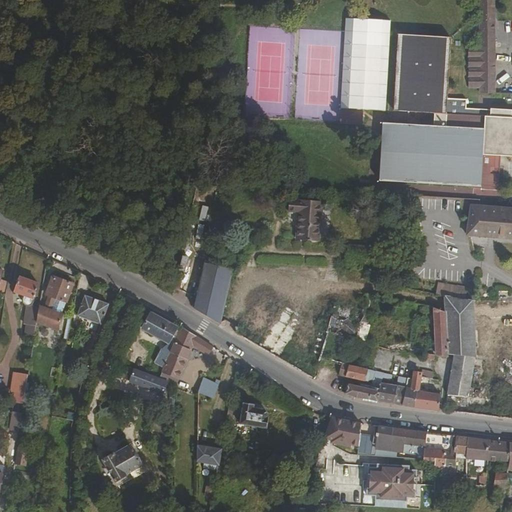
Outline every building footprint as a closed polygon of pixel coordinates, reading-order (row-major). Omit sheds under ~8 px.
[(495,0),(480,0),(479,47),(469,47),(469,87),(480,87),(480,93),(495,93),(495,0)] [(391,21),(348,17),(342,109),(385,111),(391,21)] [(450,38),(399,35),(394,110),(435,113),(434,126),(384,123),(380,180),(499,187),(501,155),(511,156),(511,116),(511,117),(511,110),(491,108),(491,110),(467,108),(467,100),(446,99),(450,38)] [(323,201),(290,199),(289,211),(299,212),(297,239),(320,241),(323,201)] [(511,207),(480,205),(471,205),(467,236),(511,239),(511,207)] [(369,247),(349,246),(348,262),(369,264),(369,247)] [(376,259),(373,270),(380,271),(382,260),(376,259)] [(231,271),(205,264),(195,307),(195,309),(220,324),(231,271)] [(87,276),(80,273),(77,290),(85,291),(87,276)] [(39,284),(21,277),(14,293),(23,296),(22,302),(23,304),(25,306),(28,307),(32,304),(39,284)] [(38,309),(36,323),(57,331),(63,315),(50,311),(54,299),(66,303),(73,285),(52,277),(45,295),(48,296),(44,308),(39,306),(38,309)] [(444,296),(465,299),(467,288),(438,284),(437,295),(444,296)] [(261,293),(238,334),(315,380),(321,357),(329,333),(327,332),(261,293)] [(78,315),(101,325),(109,305),(85,296),(78,315)] [(444,296),(445,312),(448,355),(454,355),(475,358),(472,300),(465,299),(444,296)] [(333,307),(327,332),(329,333),(356,341),(362,315),(333,307)] [(30,339),(33,340),(36,323),(38,309),(30,308),(27,324),(32,325),(30,339)] [(445,312),(433,308),(435,348),(438,356),(448,358),(448,355),(445,312)] [(151,313),(142,329),(169,344),(177,328),(151,313)] [(214,347),(181,327),(159,379),(167,382),(170,383),(172,376),(179,379),(193,347),(208,357),(214,347)] [(86,353),(90,355),(97,334),(92,333),(86,353)] [(117,362),(125,365),(131,351),(123,347),(117,362)] [(475,358),(454,355),(445,413),(511,418),(511,388),(501,387),(500,389),(470,386),(475,358)] [(359,368),(341,363),(339,376),(365,382),(368,370),(359,368)] [(120,377),(130,380),(134,369),(125,365),(120,377)] [(167,382),(159,379),(134,369),(130,380),(129,382),(162,394),(167,382)] [(406,388),(403,406),(414,407),(419,392),(421,379),(433,381),(433,373),(423,371),(422,374),(414,372),(411,389),(406,388)] [(14,393),(24,395),(27,375),(13,373),(9,393),(14,393)] [(434,381),(433,381),(421,379),(419,392),(414,407),(438,412),(440,394),(427,392),(427,387),(433,388),(434,381)] [(203,380),(198,393),(213,399),(218,386),(203,380)] [(403,406),(406,388),(381,384),(380,392),(378,402),(403,406)] [(378,402),(380,392),(349,385),(345,394),(359,399),(378,402)] [(13,403),(23,405),(24,395),(14,393),(13,403)] [(264,406),(244,403),(240,425),(267,429),(269,417),(266,417),(267,413),(265,409),(264,409),(264,406)] [(360,424),(330,418),(323,439),(358,447),(360,424)] [(373,427),(360,424),(358,447),(358,456),(371,456),(373,427)] [(427,434),(392,430),(391,438),(388,437),(386,451),(402,452),(402,451),(416,453),(417,446),(420,446),(425,447),(427,434)] [(454,437),(427,434),(425,447),(424,460),(435,461),(435,480),(456,481),(456,474),(456,467),(446,466),(447,452),(452,452),(454,437)] [(469,438),(454,437),(452,452),(447,452),(446,466),(456,467),(457,453),(468,455),(469,438)] [(490,441),(469,438),(468,455),(468,460),(488,461),(490,441)] [(499,442),(490,441),(488,461),(497,461),(499,442)] [(510,443),(499,442),(497,461),(509,461),(510,443)] [(130,445),(104,460),(116,482),(142,466),(130,445)] [(4,462),(13,463),(16,448),(6,446),(4,462)] [(197,446),(197,462),(219,465),(220,461),(221,449),(197,446)] [(25,466),(27,454),(24,451),(17,450),(15,465),(25,466)] [(375,494),(374,506),(404,507),(405,498),(414,498),(415,468),(405,468),(405,464),(368,462),(367,493),(375,494)] [(508,487),(509,474),(496,474),(495,487),(508,487)] [(448,511),(447,485),(435,485),(435,511),(448,511)] [(479,500),(486,486),(469,485),(469,500),(479,500)] [(511,490),(508,490),(503,490),(502,495),(501,506),(511,505),(511,490)]
